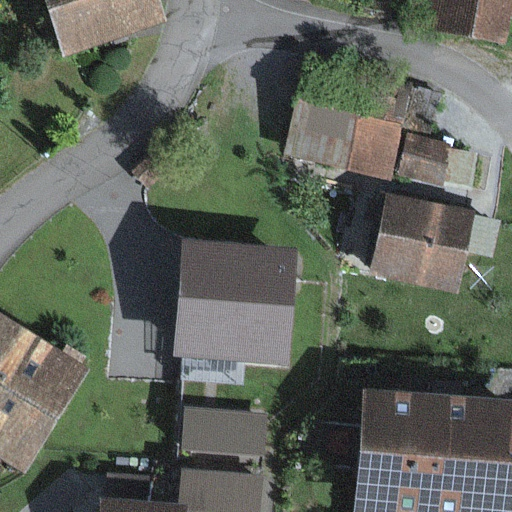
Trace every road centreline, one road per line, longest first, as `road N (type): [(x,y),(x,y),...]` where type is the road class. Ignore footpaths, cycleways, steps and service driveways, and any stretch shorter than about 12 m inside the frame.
road 1 (residential): [(511,134),(484,97),(358,44),(195,23)]
road 2 (residential): [(195,23),(162,97),(140,124),(0,229)]
